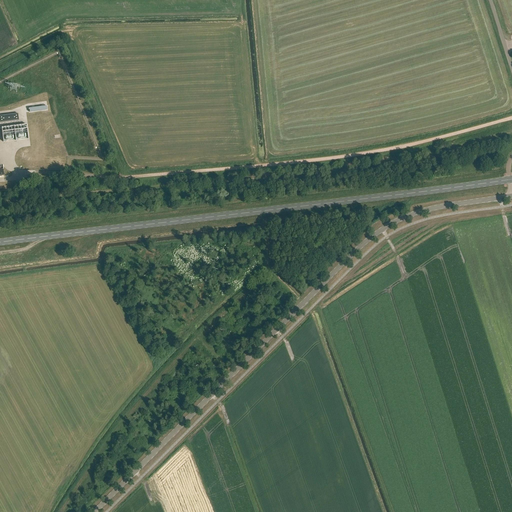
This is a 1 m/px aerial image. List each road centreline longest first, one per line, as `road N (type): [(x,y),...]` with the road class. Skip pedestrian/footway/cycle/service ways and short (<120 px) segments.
road 1 (tertiary): [(92,511),(366,240),(409,215),(511,196)]
road 2 (primary): [(0,242),(509,179)]
road 3 (track): [(511,117),(354,154),(127,177)]
road 4 (track): [(127,177),(66,31)]
road 5 (track): [(127,189),(0,202)]
